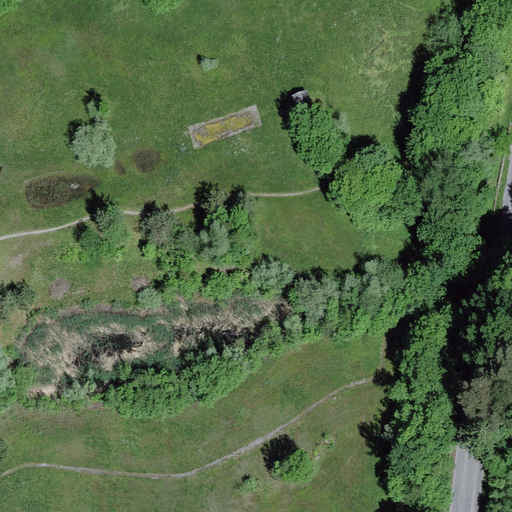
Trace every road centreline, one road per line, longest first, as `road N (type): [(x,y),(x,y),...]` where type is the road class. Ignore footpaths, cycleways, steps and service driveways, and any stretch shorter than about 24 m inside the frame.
road 1 (trunk): [(511,22),(300,48),(0,54)]
road 2 (secondary): [(511,233),(465,511)]
